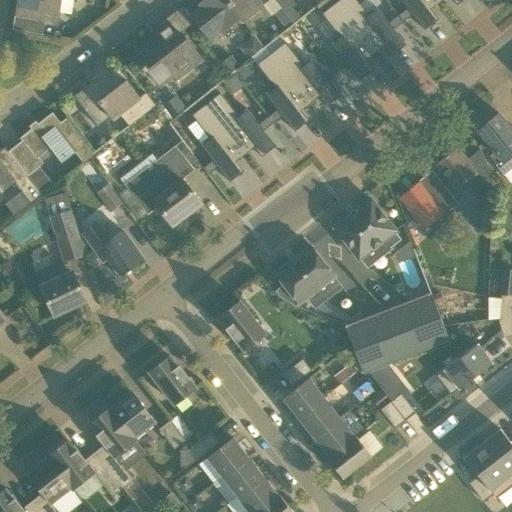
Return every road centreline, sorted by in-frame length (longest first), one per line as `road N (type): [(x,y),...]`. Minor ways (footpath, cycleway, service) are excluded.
road 1 (residential): [(161,296),(511,38)]
road 2 (residential): [(161,296),(331,511)]
road 3 (residential): [(0,422),(161,296)]
road 4 (residential): [(511,389),(354,511)]
road 5 (residential): [(0,104),(44,82),(150,0)]
